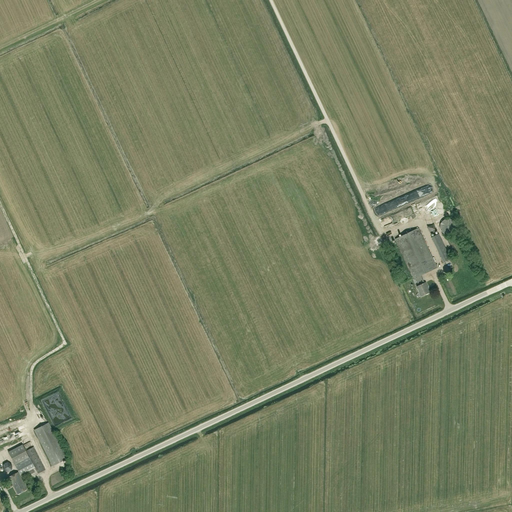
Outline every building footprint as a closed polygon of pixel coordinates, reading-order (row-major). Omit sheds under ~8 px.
[(440,196),(425,203),(427,208),(442,201),(440,196)] [(389,222),(412,213),(411,210),(409,211),(408,210),(385,219),(386,224),(389,223),(389,222)] [(456,227),(456,226),(456,225),(456,224),(456,223),(455,222),(455,221),(454,221),(454,220),(453,220),(453,219),(452,219),(451,219),(451,218),(450,218),(449,218),(448,218),(447,218),(446,218),(445,219),(444,219),(443,220),(443,221),(442,221),(442,222),(441,222),(441,223),(441,224),(440,225),(440,226),(440,227),(440,228),(441,229),(441,230),(442,231),(443,232),(443,233),(444,233),(445,233),(445,234),(446,234),(447,234),(448,234),(449,234),(450,234),(451,234),(452,234),(453,233),(454,232),(455,231),(455,230),(456,230),(456,229),(456,228),(456,227)] [(437,267),(418,228),(395,239),(414,278),(415,278),(419,286),(417,287),(419,292),(421,296),(429,292),(427,287),(427,286),(426,282),(425,283),(421,275),(437,267)] [(447,251),(438,234),(431,237),(440,255),(443,262),(450,259),(447,251)] [(66,459),(48,423),(34,430),(52,466),(66,459)] [(27,489),(19,475),(28,471),(30,474),(34,472),(32,469),(35,468),(29,458),(22,445),(8,452),(18,472),(8,477),(17,494),(27,489)] [(45,470),(33,447),(26,451),(38,473),(45,470)] [(7,462),(3,464),(3,469),(7,472),(11,470),(12,464),(7,462)]
